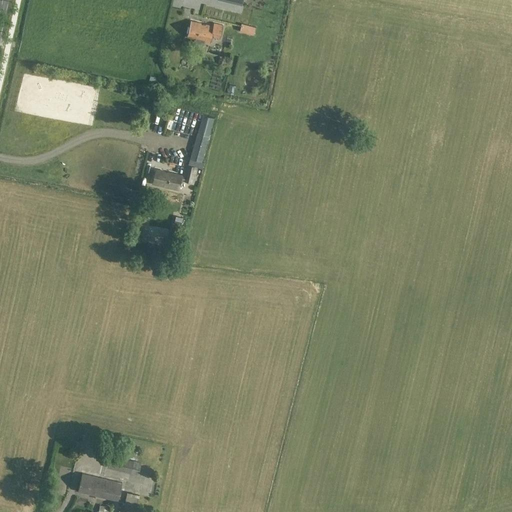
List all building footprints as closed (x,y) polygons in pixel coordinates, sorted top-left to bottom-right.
[(191,21),(187,38),(195,40),(195,43),(203,45),(204,42),(210,43),(211,35),(213,36),(213,38),(219,39),(222,26),(213,24),(213,26),(191,21)] [(199,132),(191,159),(201,162),(209,135),(199,132)] [(193,183),(197,167),(187,165),(184,176),(156,170),(153,184),(179,191),(181,180),(193,183)] [(109,456),(106,468),(138,475),(140,463),(109,456)] [(82,474),(78,492),(118,501),(122,484),(82,474)] [(127,493),(123,509),(133,511),(134,511),(139,495),(127,493)]
